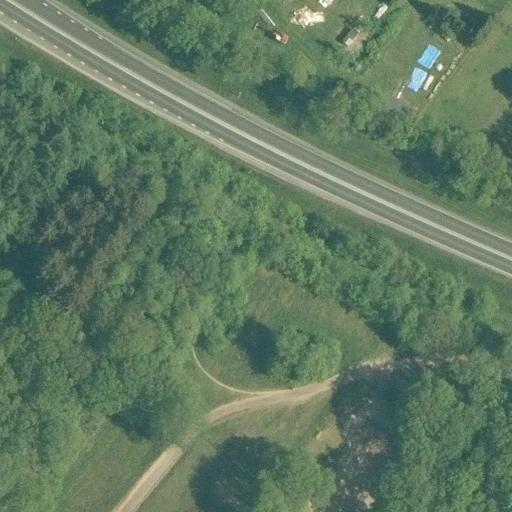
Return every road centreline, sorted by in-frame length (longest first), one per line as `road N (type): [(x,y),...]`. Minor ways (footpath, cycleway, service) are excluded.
road 1 (track): [(511,338),(245,217),(0,74)]
road 2 (trunk): [(511,260),(227,128),(5,0)]
road 3 (track): [(511,348),(361,372),(285,398)]
road 4 (track): [(246,406),(185,441),(126,511)]
